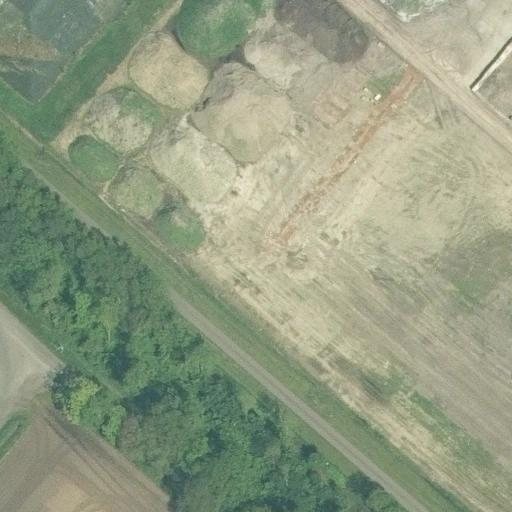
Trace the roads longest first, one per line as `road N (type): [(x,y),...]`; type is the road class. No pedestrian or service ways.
road 1 (unclassified): [(220,511),(44,361)]
road 2 (unknown): [(511,130),(361,0)]
